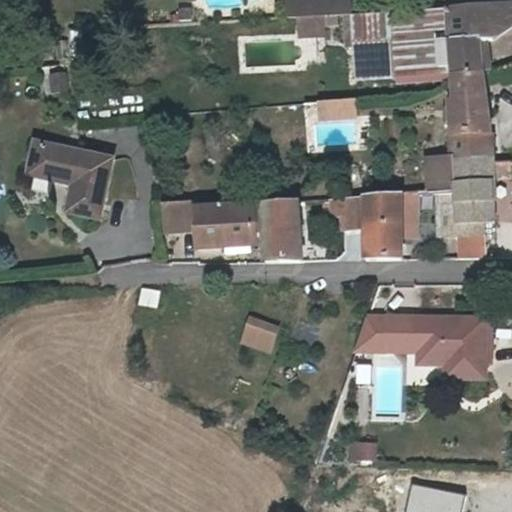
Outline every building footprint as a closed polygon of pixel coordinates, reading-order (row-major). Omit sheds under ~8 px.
[(354,20),(360,19),(359,0),(350,0),(333,1),(334,21),(354,20)] [(327,21),(334,21),(333,1),(307,3),(308,23),(327,21)] [(307,3),(297,3),(298,23),(301,23),(308,23),(307,3)] [(511,7),(487,9),(453,14),(457,76),(457,79),(489,76),(486,45),(493,44),(494,26),(511,25),(511,7)] [(453,14),(354,20),(358,86),(457,76),(453,14)] [(186,17),(174,18),(175,30),(187,29),(186,17)] [(308,23),(301,23),(303,42),(327,41),(327,21),(308,23)] [(72,37),(61,38),(62,64),(73,64),(72,37)] [(47,91),(64,91),(65,73),(47,72),(47,91)] [(496,161),(489,76),(457,79),(457,101),(453,102),(452,110),(446,110),(447,123),(453,122),(455,155),(429,158),(430,190),(437,190),(458,187),(458,162),(496,161)] [(93,225),(101,166),(22,155),(18,189),(62,195),(60,221),(93,225)] [(496,161),(458,162),(458,187),(459,199),(497,199),(497,198),(496,161)] [(458,187),(437,190),(439,235),(487,232),(487,219),(459,221),(459,199),(458,187)] [(365,231),(366,261),(402,257),(401,235),(416,235),(415,200),(400,201),(400,197),(364,201),(365,231)] [(497,199),(459,199),(459,221),(487,219),(498,218),(497,199)] [(364,201),(331,204),(331,217),(341,217),(342,232),(365,231),(364,201)] [(252,205),(255,242),(256,264),(293,262),(288,202),(252,205)] [(252,205),(156,214),(160,227),(188,224),(191,251),(247,248),(247,243),(255,242),(252,205)] [(139,304),(155,306),(158,290),(142,288),(139,304)] [(246,315),(239,345),(271,353),(278,323),(246,315)] [(419,346),(420,321),(368,320),(356,354),(377,354),(388,354),(388,345),(419,346)] [(419,346),(419,367),(445,367),(459,368),(458,382),(484,382),(485,322),(420,321),(419,346)] [(377,354),(356,354),(350,369),(357,369),(356,389),(376,389),(377,354)] [(459,368),(445,367),(450,380),(458,382),(459,368)] [(349,462),(377,461),(376,440),(347,441),(349,462)] [(463,511),(466,498),(413,488),(407,511),(463,511)]
